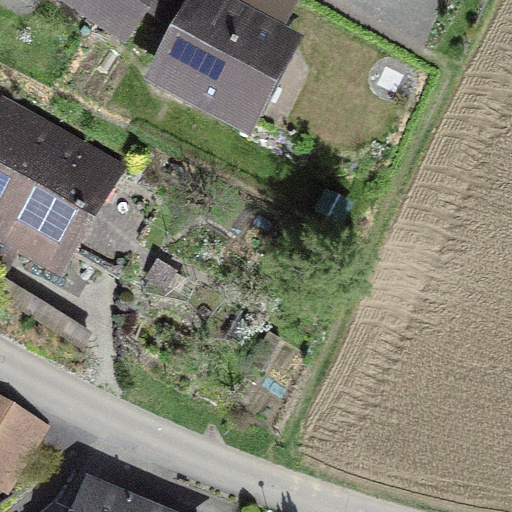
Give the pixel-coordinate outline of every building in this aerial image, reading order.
[(57,0),(93,24),(109,0),(57,0)] [(109,0),(93,24),(119,41),(146,0),(109,0)] [(213,22),(193,11),(156,83),(241,127),(283,47),(217,13),(213,22)] [(47,273),(50,274),(101,184),(56,158),(63,146),(28,125),(20,138),(0,126),(0,228),(55,260),(47,273)] [(0,412),(0,483),(2,485),(33,432),(0,412)] [(73,511),(49,502),(37,511),(126,511),(87,496),(80,511),(73,511)]
